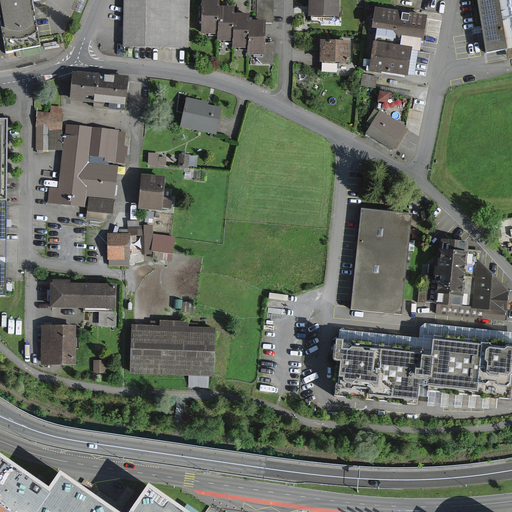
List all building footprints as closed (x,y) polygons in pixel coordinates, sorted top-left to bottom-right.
[(0,0),(0,47),(1,50),(1,53),(38,47),(30,0),(0,0)] [(191,0),(126,0),(126,47),(191,48),(191,0)] [(342,0),(312,0),(312,17),(342,17),(342,0)] [(511,0),(475,0),(484,57),(511,52),(511,0)] [(222,2),(205,2),(205,34),(222,35),(222,8),(222,2)] [(238,8),(222,8),(222,35),(222,42),(238,42),(238,14),(238,8)] [(426,16),(375,8),(372,26),(396,30),(395,34),(422,39),(426,16)] [(253,14),(238,14),(238,42),(237,49),(253,50),(253,22),(253,14)] [(270,22),(253,22),(253,50),(253,57),(261,57),(261,64),(276,65),(276,45),(270,45),(270,22)] [(352,41),(323,40),(323,62),(352,63),(352,41)] [(414,47),(379,42),(374,70),(410,75),(414,47)] [(376,87),(378,77),(365,75),(363,85),(376,87)] [(85,101),(92,102),(94,78),(73,76),(71,105),(85,106),(85,101)] [(130,81),(94,78),(92,102),(92,107),(127,110),(130,81)] [(187,100),(180,130),(216,138),(222,111),(207,108),(208,105),(187,100)] [(50,115),(38,114),(35,151),(62,153),(65,116),(62,116),(63,109),(51,108),(50,115)] [(405,130),(380,115),(366,138),(392,153),(405,130)] [(60,190),(50,189),(49,203),(87,207),(87,212),(115,215),(124,133),(67,126),(60,190)] [(159,155),(148,155),(148,167),(166,167),(166,159),(159,159),(159,155)] [(191,157),(179,156),(178,168),(190,170),(191,157)] [(165,182),(141,180),(138,215),(162,217),(165,182)] [(412,215),(361,210),(360,223),(358,243),(357,250),(351,307),(351,311),(402,316),(412,215)] [(173,236),(154,237),(154,225),(144,226),(145,259),(175,258),(173,236)] [(131,234),(110,234),(110,263),(131,262),(131,234)] [(479,260),(472,260),(474,242),(443,239),(438,305),(467,308),(475,309),(507,312),(509,290),(479,260)] [(53,284),(52,309),(101,310),(101,326),(116,326),(117,286),(73,285),(73,282),(55,282),(55,284),(53,284)] [(162,327),(133,325),(131,374),(215,377),(217,329),(191,328),(191,322),(162,321),(162,327)] [(77,327),(43,326),(42,365),(76,365),(77,327)] [(432,355),(422,354),(419,384),(424,384),(427,385),(427,388),(511,396),(511,382),(511,340),(434,333),(432,355)] [(417,399),(419,384),(422,354),(422,348),(336,340),(336,348),(335,360),(340,361),(337,391),(417,399)] [(105,363),(94,362),(94,376),(105,376),(105,363)] [(189,511),(155,488),(138,511),(115,511),(63,476),(51,492),(0,456),(0,511),(189,511)]
